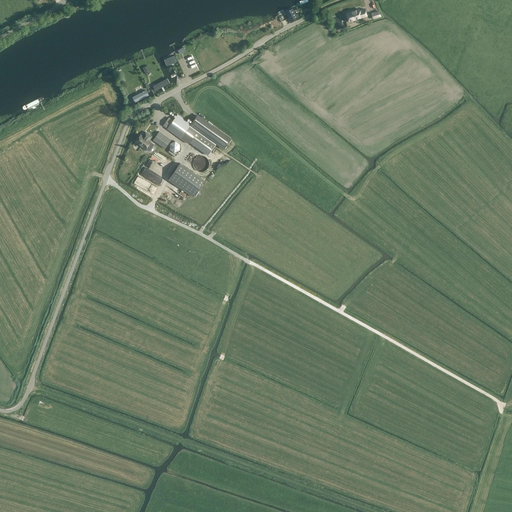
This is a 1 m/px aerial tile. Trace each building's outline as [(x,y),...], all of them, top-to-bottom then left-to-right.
[(297,13),(294,7),(287,11),(290,17),(287,19),(289,22),(302,15),(300,12),(297,13)] [(355,10),(354,10),(353,11),(352,11),(346,13),(349,21),(356,19),(361,17),(367,16),(365,9),(360,11),(359,9),(355,10)] [(167,66),(170,65),(176,62),(174,56),(169,58),(168,58),(164,60),(167,66)] [(146,74),(151,71),(148,65),(143,67),(146,74)] [(156,85),(144,91),(146,96),(158,90),(156,85)] [(208,155),(215,145),(216,144),(224,149),(232,138),(198,114),(196,116),(191,124),(189,122),(178,114),(173,120),(169,117),(163,125),(167,127),(166,128),(189,144),(190,142),(208,155)] [(146,131),(143,135),(141,134),(135,141),(146,148),(151,141),(149,140),(152,136),(146,131)] [(165,148),(171,140),(159,131),(153,140),(165,148)] [(179,150),(180,144),(175,141),(169,143),(169,149),(174,153),(179,150)] [(193,197),(205,180),(181,163),(169,180),(193,197)]
